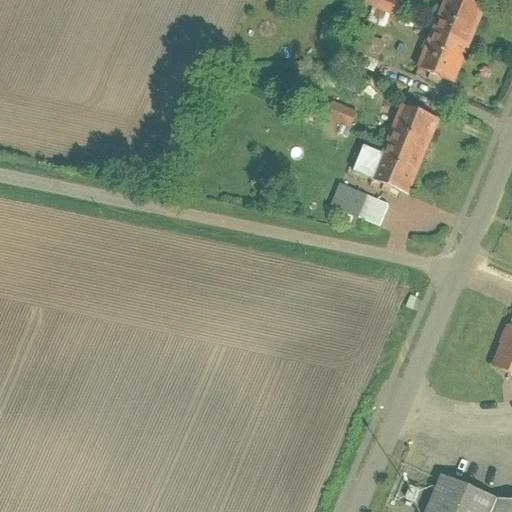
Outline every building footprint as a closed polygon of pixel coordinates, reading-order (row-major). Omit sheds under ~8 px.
[(412,4),(403,0),(375,0),(374,5),(406,19),(412,4)] [(471,0),(454,0),(441,32),(479,47),(495,9),(471,0)] [(441,32),(426,69),(463,85),(479,47),(441,32)] [(365,57),(384,60),(386,42),(367,39),(365,57)] [(328,121),(353,133),(361,116),(336,104),(328,121)] [(448,123),(410,107),(390,156),(380,180),(418,196),(448,123)] [(390,156),(372,149),(362,172),(380,180),(390,156)] [(371,196),(346,185),(337,208),(362,218),(363,217),(371,196)] [(363,217),(386,227),(394,205),(371,196),(363,217)] [(511,337),(500,370),(511,374),(511,337)] [(505,511),(510,502),(450,478),(436,511),(505,511)]
